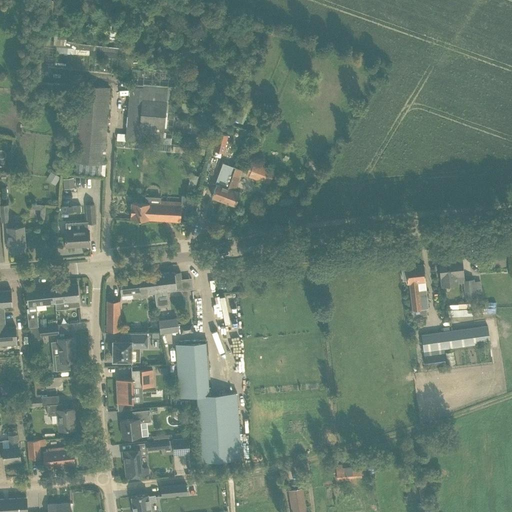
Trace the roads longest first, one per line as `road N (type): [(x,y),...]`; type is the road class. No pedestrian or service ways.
road 1 (track): [(104,479),(117,486),(256,471),(511,396)]
road 2 (tertiary): [(97,266),(511,226)]
road 3 (residential): [(104,479),(97,266)]
